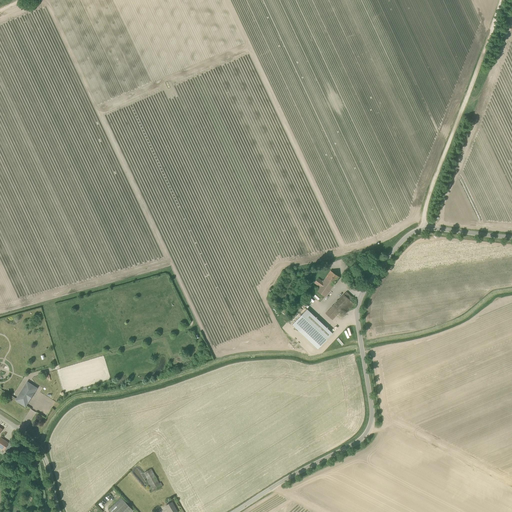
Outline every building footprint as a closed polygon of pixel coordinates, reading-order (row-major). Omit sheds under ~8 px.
[(339,277),(330,271),(323,281),(318,278),(314,283),(319,287),(316,291),(325,297),(339,277)] [(339,312),(350,300),(353,298),(346,292),(331,308),(333,309),(334,308),(339,312)] [(307,309),(297,320),(323,344),(333,333),(307,309)] [(27,383),(17,399),(17,400),(25,405),(28,401),(33,393),(36,388),(27,383)] [(9,443),(0,437),(0,448),(4,451),(9,443)] [(161,482),(159,483),(151,469),(144,473),(153,491),(163,486),(161,482)] [(117,502),(108,510),(109,511),(131,511),(133,511),(122,498),(117,502)] [(177,511),(172,502),(166,506),(169,511),(177,511)]
